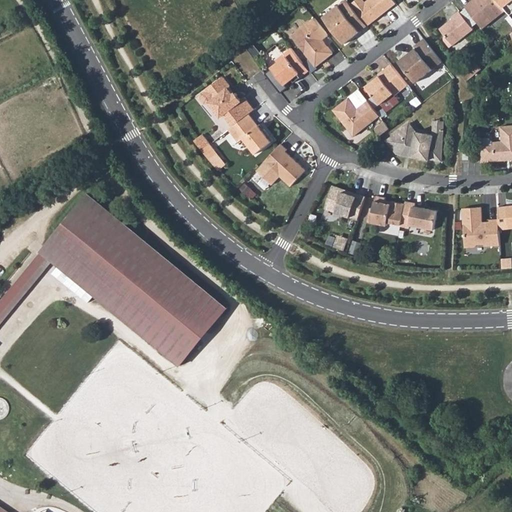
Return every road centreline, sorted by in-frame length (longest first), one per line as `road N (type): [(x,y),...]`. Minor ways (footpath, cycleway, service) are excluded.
road 1 (track): [(432,480),(110,186),(20,0)]
road 2 (tertiary): [(265,273),(196,220),(154,173),(57,0)]
road 3 (tertiary): [(511,319),(388,317),(265,273)]
road 4 (residential): [(298,120),(325,89),(439,0)]
road 5 (residential): [(511,177),(422,179),(333,150)]
road 6 (residential): [(265,273),(333,150)]
